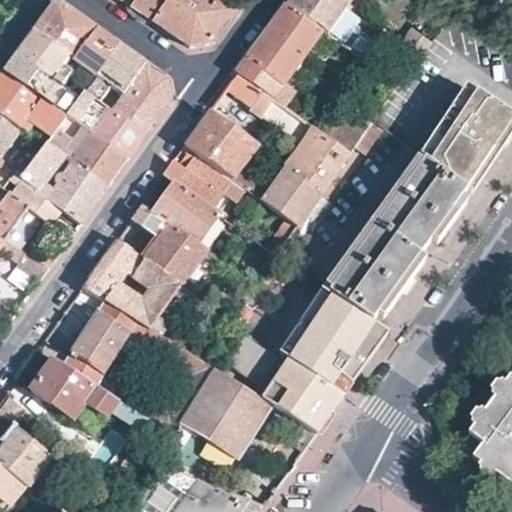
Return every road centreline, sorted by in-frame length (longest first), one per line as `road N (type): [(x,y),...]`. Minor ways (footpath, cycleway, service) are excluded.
road 1 (residential): [(0,362),(201,80)]
road 2 (residential): [(362,448),(511,233)]
road 3 (residential): [(201,80),(82,0)]
